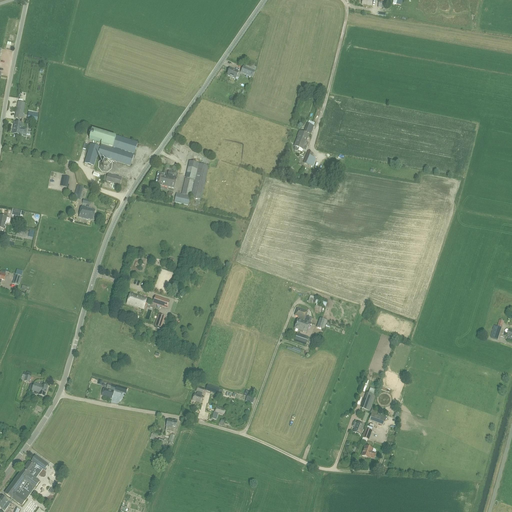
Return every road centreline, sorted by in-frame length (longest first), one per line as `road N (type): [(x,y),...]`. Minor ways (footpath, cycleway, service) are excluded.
road 1 (tertiary): [(59,394),(113,222),(264,0)]
road 2 (unclassified): [(59,394),(244,434),(335,470)]
road 3 (unclassified): [(0,138),(26,0)]
